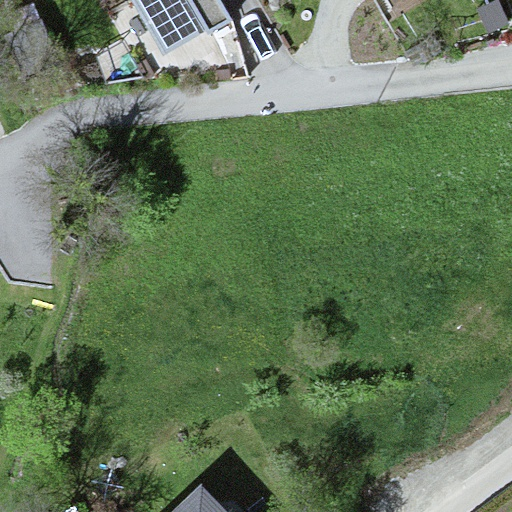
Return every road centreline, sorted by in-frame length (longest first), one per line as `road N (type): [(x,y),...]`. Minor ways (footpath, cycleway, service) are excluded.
road 1 (unknown): [(238,0),(288,88),(511,32)]
road 2 (unknown): [(288,88),(48,108)]
